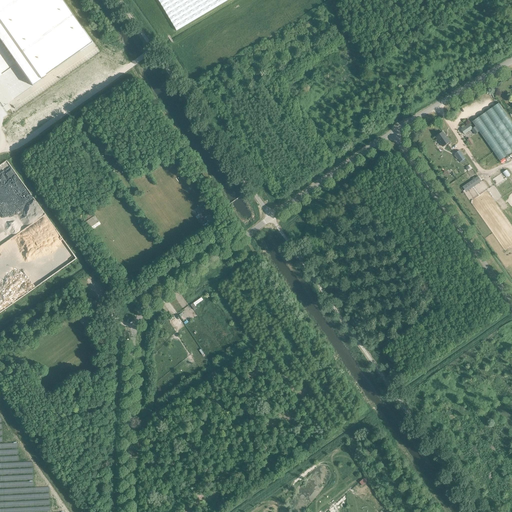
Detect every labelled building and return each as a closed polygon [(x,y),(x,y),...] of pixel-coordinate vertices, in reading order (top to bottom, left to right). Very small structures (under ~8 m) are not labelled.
[(63,0),(0,0),(0,40),(32,86),(93,43),(63,0)] [(158,0),(177,31),(228,0),(158,0)] [(472,122),(500,161),(511,152),(511,122),(498,103),(472,122)] [(469,124),(461,130),(464,135),(472,129),(469,124)] [(442,132),(436,137),(442,147),(449,142),(442,132)] [(459,151),(455,154),(460,162),(465,159),(459,151)] [(205,213),(201,208),(196,211),(201,217),(205,213)] [(117,277),(109,283),(110,285),(118,280),(117,277)] [(80,314),(87,324),(92,321),(85,311),(80,314)]
